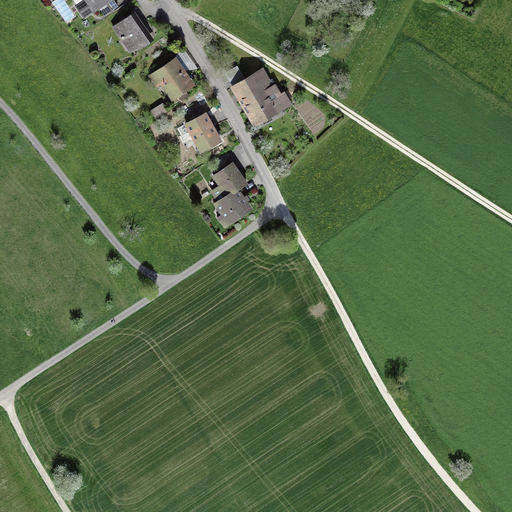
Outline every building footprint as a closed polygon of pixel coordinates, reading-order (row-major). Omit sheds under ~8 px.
[(83,17),(107,0),(84,0),(76,6),(83,17)] [(140,24),(138,24),(131,14),(112,27),(121,40),(124,37),(133,50),(148,39),(142,30),(144,28),(142,25),(140,24)] [(180,72),(181,71),(173,60),(155,72),(171,97),(187,86),(180,74),(181,74),(180,72)] [(262,70),(234,86),(256,124),(289,104),(283,94),(280,95),(274,86),(272,87),(262,70)] [(155,118),(164,112),(160,105),(150,111),(155,118)] [(200,152),(219,141),(204,113),(185,124),(200,152)] [(218,202),(236,190),(246,183),(231,162),(227,157),(216,165),(220,170),(212,176),(219,185),(211,191),(218,202)] [(228,223),(249,208),(236,190),(218,202),(215,204),(228,223)]
